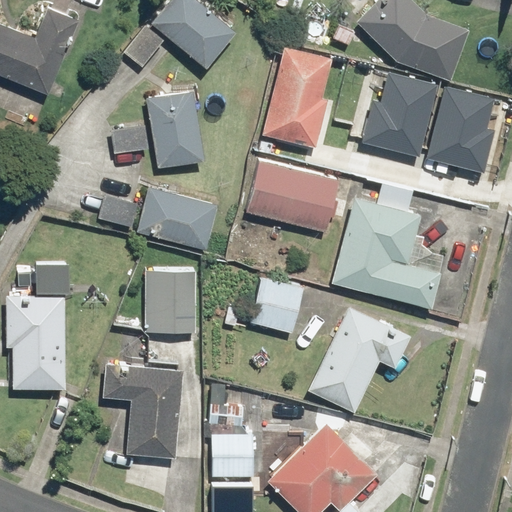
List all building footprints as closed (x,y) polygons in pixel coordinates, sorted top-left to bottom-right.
[(234,27),(202,0),(161,0),(147,16),(202,64),(234,27)] [(425,11),(413,0),(373,0),(356,19),(397,57),(449,77),(468,27),(425,11)] [(48,2),(36,34),(0,20),(0,72),(49,91),(64,50),(77,13),(48,2)] [(164,39),(144,21),(122,45),(142,63),(164,39)] [(341,48),(289,35),(266,130),(318,142),(341,48)] [(425,150),(439,78),(383,68),(377,102),(367,100),(359,137),(425,150)] [(499,96),(449,82),(430,154),(479,167),(499,96)] [(193,86),(146,94),(157,161),(204,154),(193,86)] [(142,122),(110,128),(114,151),(146,145),(142,122)] [(338,177),(258,156),(244,207),(324,228),(338,177)] [(381,179),(377,198),(353,192),(332,280),(431,303),(439,269),(408,262),(421,208),(408,205),(413,187),(381,179)] [(214,200),(151,183),(139,226),(202,243),(214,200)] [(138,200),(102,192),(97,214),(133,222),(138,200)] [(237,242),(233,258),(267,266),(271,249),(237,242)] [(66,259),(37,261),(38,288),(68,286),(66,259)] [(196,330),(196,269),(144,269),(143,330),(196,330)] [(302,281),(259,271),(248,317),(291,327),(302,281)] [(3,292),(4,342),(11,342),(12,388),(65,388),(64,291),(3,292)] [(307,386),(354,408),(378,358),(395,365),(411,331),(348,301),(307,386)] [(121,331),(119,361),(103,361),(102,393),(129,394),(127,450),(177,453),(181,364),(148,363),(149,333),(121,331)] [(325,419),(268,475),(304,511),(314,511),(329,498),(340,510),(378,473),(325,419)] [(256,432),(212,432),(211,498),(255,498),(256,432)]
